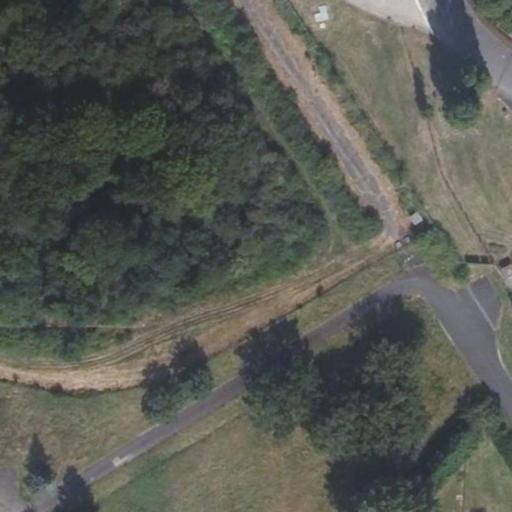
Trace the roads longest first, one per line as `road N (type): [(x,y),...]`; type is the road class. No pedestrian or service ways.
road 1 (track): [(0,353),(90,359),(398,234)]
road 2 (unclassified): [(451,316),(246,0)]
